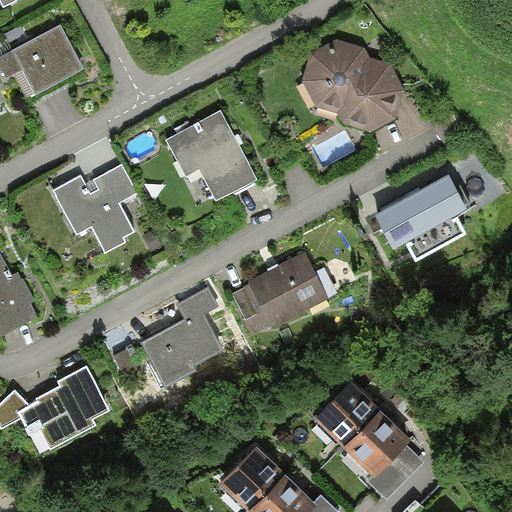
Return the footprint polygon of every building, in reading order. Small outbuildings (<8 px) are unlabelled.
[(59,26),(0,57),(0,68),(6,79),(21,71),(34,94),(82,69),(59,26)] [(332,42),(318,49),(302,82),(316,104),(337,111),(343,121),(368,128),(390,115),(397,89),(384,66),(364,60),(360,52),(332,42)] [(214,195),(252,174),(218,111),(166,138),(185,174),(199,166),(214,195)] [(81,175),(52,190),(75,234),(92,225),(103,247),(133,231),(119,204),(136,194),(120,164),(85,183),(81,175)] [(462,201),(447,171),(375,207),(390,236),(462,201)] [(2,246),(0,247),(0,333),(36,317),(2,246)] [(250,285),(231,294),(251,335),(326,298),(304,252),(247,280),(250,285)] [(183,320),(139,342),(163,388),(196,371),(192,364),(221,349),(203,314),(217,307),(207,289),(176,305),(183,320)] [(26,402),(14,389),(0,401),(0,425),(19,417),(23,424),(36,419),(47,446),(94,424),(90,419),(107,408),(84,367),(56,381),(58,386),(26,402)] [(352,376),(311,418),(373,478),(370,482),(387,499),(432,452),(352,376)] [(259,436),(226,471),(268,511),(338,511),(343,507),(322,487),(317,492),(259,436)]
